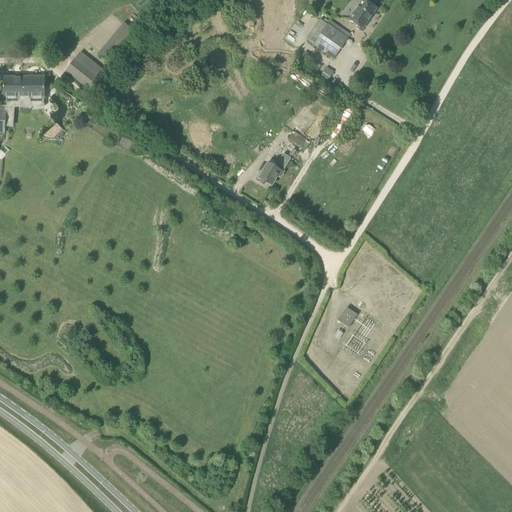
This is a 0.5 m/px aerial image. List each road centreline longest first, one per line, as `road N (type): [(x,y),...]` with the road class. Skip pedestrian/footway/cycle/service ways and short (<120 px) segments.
road 1 (unclassified): [(248,511),(294,358),(337,263),(482,30),(509,0)]
road 2 (track): [(337,263),(134,137),(50,66),(27,59),(0,68)]
road 3 (track): [(338,511),(511,266)]
road 4 (track): [(215,511),(127,438),(97,434),(65,462)]
road 5 (secondary): [(132,511),(0,398)]
road 6 (secondary): [(0,413),(114,511)]
